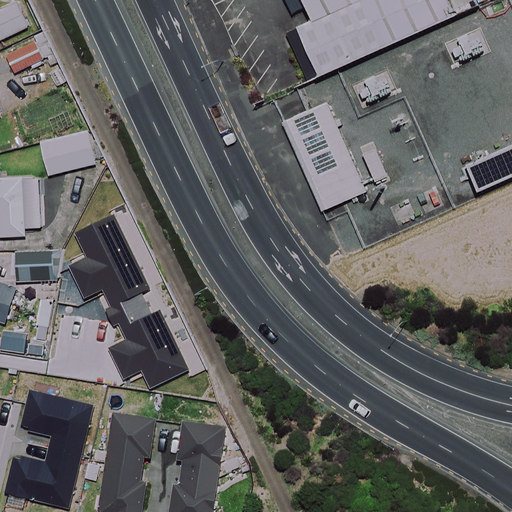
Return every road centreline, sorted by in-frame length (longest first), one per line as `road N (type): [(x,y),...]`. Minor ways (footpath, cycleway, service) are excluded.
road 1 (trunk): [(511,489),(356,396),(295,349),(238,286),(96,0)]
road 2 (trunk): [(156,0),(253,210),(293,272),(382,351),(454,388),(511,404)]
